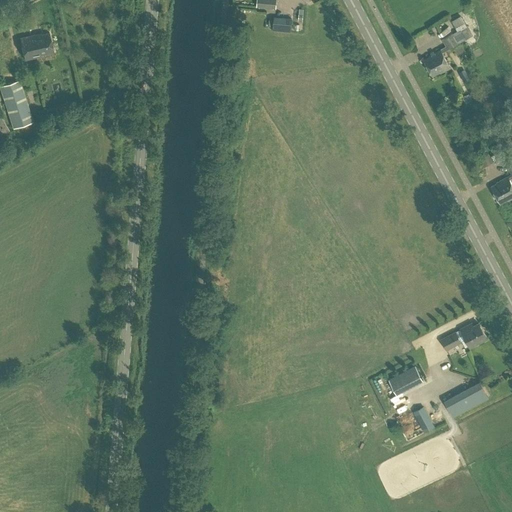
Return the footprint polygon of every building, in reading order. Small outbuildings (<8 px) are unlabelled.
[(423,59),(432,77),(440,73),(440,74),(450,69),(442,53),(449,49),(472,37),(466,26),(461,16),(452,21),(457,31),(443,39),(447,46),(441,49),(429,56),(429,57),(423,59)] [(273,30),(290,31),(292,18),(274,17),(273,30)] [(16,22),(17,32),(33,29),(32,19),(16,22)] [(19,38),(24,60),(39,56),(39,55),(53,52),(49,33),(38,35),(38,34),(19,38)] [(459,73),(464,82),(469,79),(464,71),(459,73)] [(0,86),(0,90),(12,128),(32,121),(19,80),(0,86)] [(463,97),(465,105),(472,102),(470,95),(463,97)] [(0,117),(0,139),(10,134),(1,117),(0,117)] [(480,164),(489,160),(486,152),(476,155),(480,164)] [(496,184),(491,187),(500,204),(507,200),(508,201),(511,198),(511,184),(509,180),(511,178),(511,177),(511,175),(508,177),(496,183),(496,184)] [(461,329),(466,338),(470,346),(486,338),(479,323),(469,329),(467,326),(461,329)] [(466,338),(461,329),(456,332),(461,341),(466,338)] [(461,341),(456,332),(456,331),(440,339),(446,350),(461,342),(461,341)] [(416,368),(389,381),(396,395),(423,382),(416,368)] [(444,401),(452,417),(462,411),(488,397),(480,381),(444,401)] [(413,411),(424,432),(435,427),(424,406),(413,411)]
